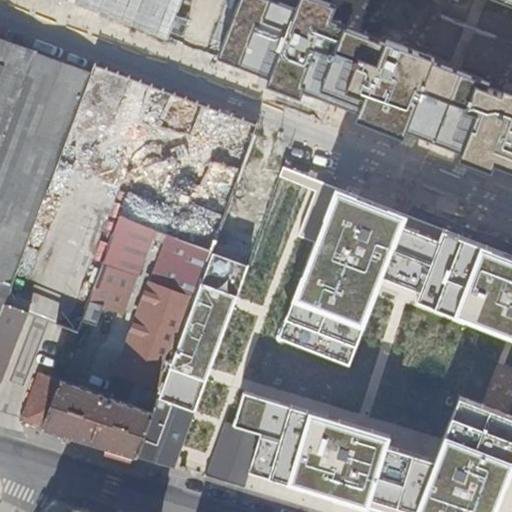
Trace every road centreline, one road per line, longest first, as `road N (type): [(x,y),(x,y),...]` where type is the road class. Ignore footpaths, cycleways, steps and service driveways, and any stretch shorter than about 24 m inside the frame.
road 1 (residential): [(0,5),(511,202)]
road 2 (unknown): [(189,511),(316,127)]
road 3 (secondary): [(36,465),(186,511)]
